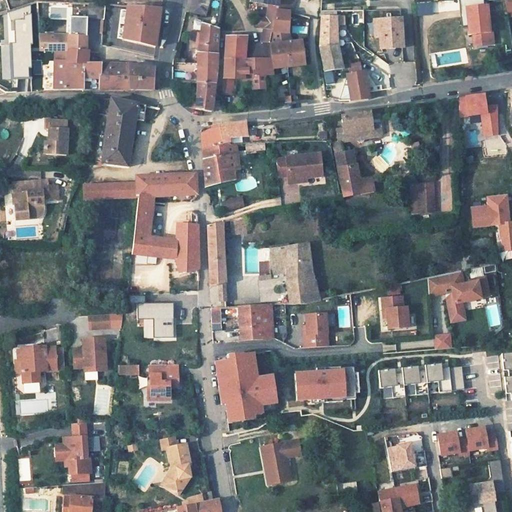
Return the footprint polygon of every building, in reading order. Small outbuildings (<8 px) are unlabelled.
[(209,0),(193,0),(190,11),(205,15),(209,0)] [(250,0),(250,1),(269,4),(264,28),(273,30),(271,43),(263,44),(245,44),(246,37),(226,37),(222,93),(231,93),(232,78),(250,78),(250,74),(262,73),(272,73),(272,69),(307,64),(304,41),(291,43),(288,32),(289,12),(292,0),(250,0)] [(105,3),(90,3),(88,17),(103,18),(105,3)] [(160,8),(127,5),(124,40),(157,47),(160,8)] [(487,5),(463,7),(464,18),(467,18),(469,34),(473,34),(474,46),(493,44),(492,32),(490,32),(487,5)] [(345,15),(321,16),(320,46),(327,85),(335,83),(333,69),(342,68),(337,43),(337,26),(345,24),(345,15)] [(375,18),(377,50),(407,48),(405,16),(375,18)] [(298,33),(308,33),(308,17),(298,17),(298,33)] [(201,22),(194,20),(193,29),(200,29),(201,22)] [(218,27),(201,22),(200,29),(197,52),(197,82),(215,83),(216,73),(217,41),(218,28),(218,27)] [(86,37),(39,35),(39,39),(39,51),(51,51),(55,51),(60,51),(86,51),(86,37)] [(86,51),(60,51),(60,61),(55,61),(54,76),(54,90),(66,89),(83,89),(83,77),(100,79),(101,63),(85,64),(86,51)] [(115,64),(101,63),(100,79),(83,77),(83,89),(99,90),(129,88),(127,65),(121,66),(115,64)] [(154,68),(127,65),(129,88),(153,89),(154,68)] [(350,75),(348,75),(351,101),(351,102),(369,100),(368,92),(365,73),(355,74),(354,71),(350,71),(350,75)] [(262,73),(250,74),(250,78),(250,87),(262,87),(262,73)] [(54,76),(45,76),(45,90),(54,90),(54,76)] [(215,83),(197,82),(196,109),(211,111),(212,111),(215,83)] [(487,93),(459,95),(460,117),(481,116),(482,136),(500,135),(498,104),(488,104),(487,93)] [(195,102),(185,97),(182,102),(186,107),(194,108),(195,102)] [(129,102),(110,99),(100,163),(127,166),(129,158),(123,156),(128,118),(134,119),(143,121),(145,105),(129,102)] [(370,112),(341,116),(343,129),(337,130),(339,139),(342,139),(346,141),(357,140),(356,131),(372,128),(371,119),(380,118),(379,111),(370,112)] [(134,119),(128,118),(123,156),(129,158),(134,119)] [(372,128),(356,131),(357,140),(372,137),(383,136),(380,118),(371,119),(372,128)] [(58,154),(57,128),(52,127),(51,120),(35,120),(35,129),(39,129),(39,141),(38,141),(36,146),(36,150),(39,154),(58,154)] [(210,129),(201,134),(202,149),(230,143),(229,137),(247,135),(246,126),(245,120),(226,124),(226,125),(209,127),(210,129)] [(341,141),(333,142),(343,196),(360,192),(358,180),(356,165),(355,165),(350,166),(347,152),(343,153),(341,141)] [(230,143),(202,149),(203,158),(203,161),(205,186),(235,179),(233,169),(238,168),(236,144),(230,144),(230,143)] [(319,153),(285,157),(285,158),(275,159),(277,176),(287,175),(287,177),(305,175),(306,177),(321,176),(319,153)] [(193,173),(136,176),(136,182),(138,196),(153,195),(196,193),(195,173),(193,173)] [(38,178),(3,180),(4,215),(24,214),(26,213),(28,212),(30,209),(31,206),(31,204),(31,202),(30,194),(38,194),(38,196),(45,196),(44,180),(39,181),(38,178)] [(373,178),(358,180),(360,192),(360,193),(375,191),(373,178)] [(83,199),(138,196),(136,182),(82,186),(83,199)] [(410,183),(412,214),(437,213),(435,182),(410,183)] [(500,225),(502,251),(511,250),(511,220),(511,221),(509,194),(487,196),(487,205),(471,206),(473,228),(500,225)] [(153,195),(138,196),(136,212),(151,211),(153,195)] [(240,200),(220,205),(221,211),(241,206),(240,200)] [(151,211),(136,212),(131,253),(165,257),(166,248),(161,247),(162,239),(149,237),(151,211)] [(197,217),(186,216),(184,225),(197,226),(197,217)] [(245,216),(229,220),(231,234),(246,233),(245,216)] [(222,221),(207,225),(210,286),(225,283),(222,240),(222,232),(222,221)] [(184,225),(179,225),(176,241),(175,259),(179,274),(198,268),(197,226),(184,225)] [(176,241),(162,239),(161,247),(166,248),(165,257),(175,259),(176,241)] [(308,243),(286,247),(286,262),(286,274),(312,271),(308,243)] [(286,247),(269,249),(269,262),(269,264),(286,262),(286,247)] [(269,262),(260,262),(260,276),(270,276),(269,264),(269,262)] [(312,271),(286,274),(286,282),(313,279),(312,271)] [(464,283),(462,271),(428,278),(429,295),(445,292),(445,288),(454,286),(455,292),(453,292),(447,298),(451,314),(464,311),(462,301),(482,297),(481,294),(489,292),(486,277),(472,279),(472,282),(464,283)] [(313,279),(286,282),(289,304),(319,301),(319,300),(325,299),(324,292),(318,294),(314,279),(313,279)] [(173,338),(173,303),(145,303),(145,295),(129,295),(129,304),(136,304),(137,319),(153,319),(153,338),(173,338)] [(401,297),(381,299),(382,310),(386,310),(387,319),(388,329),(408,328),(406,308),(402,308),(401,297)] [(260,305),(239,306),(240,316),(261,314),(261,318),(272,317),(271,304),(260,305)] [(220,307),(211,308),(211,318),(221,317),(220,307)] [(325,313),(305,315),(306,326),(306,334),(302,335),(304,348),(327,346),(325,313)] [(102,314),(88,315),(89,329),(103,328),(102,314)] [(261,314),(240,316),(240,327),(261,327),(272,326),(272,317),(261,318),(261,314)] [(272,326),(261,327),(262,339),(273,338),(272,326)] [(261,327),(240,327),(241,328),(241,340),(262,339),(261,327)] [(452,334),(434,334),(435,349),(452,349),(452,334)] [(84,366),(93,365),(93,369),(105,369),(103,337),(88,337),(88,342),(81,342),(82,347),(73,347),(73,356),(74,366),(84,366)] [(35,347),(26,348),(26,345),(17,346),(18,348),(15,348),(15,354),(16,359),(19,359),(21,381),(38,380),(37,370),(54,368),(52,346),(43,347),(43,344),(35,345),(35,347)] [(52,346),(54,368),(62,368),(61,345),(52,346)] [(511,352),(502,354),(503,365),(508,364),(508,370),(509,377),(504,377),(506,388),(510,387),(511,393),(511,399),(511,352)] [(277,403),(273,375),(257,378),(253,378),(250,353),(243,354),(243,353),(228,355),(228,360),(220,362),(221,371),(217,372),(221,396),(225,395),(226,403),(228,419),(254,415),(263,413),(262,405),(277,403)] [(149,376),(149,388),(146,387),(146,400),(168,400),(168,386),(175,386),(175,375),(164,374),(163,364),(148,365),(148,375),(149,376)] [(175,375),(175,364),(163,364),(164,374),(175,375)] [(138,365),(126,365),(126,374),(138,374),(138,365)] [(466,390),(464,367),(443,369),(438,369),(437,365),(426,366),(427,371),(420,371),(414,372),(414,367),(403,369),(404,373),(397,374),(391,375),(391,370),(380,371),(382,389),(393,387),(394,398),(407,397),(405,386),(416,385),(417,395),(430,394),(429,383),(439,382),(441,393),(466,390)] [(356,400),(354,368),(341,369),(341,368),(317,369),(317,373),(295,375),(297,402),(326,399),(327,403),(343,402),(343,400),(356,400)] [(40,383),(27,385),(28,393),(41,391),(40,383)] [(74,435),(85,435),(84,422),(73,423),(74,435)] [(497,448),(495,436),(495,433),(485,435),(483,427),(465,430),(467,438),(457,440),(455,432),(437,435),(441,455),(458,452),(459,455),(469,453),(469,450),(486,447),(487,450),(497,448)] [(86,456),(85,445),(85,435),(74,435),(62,436),(63,442),(56,442),(58,459),(64,458),(64,465),(68,464),(68,473),(90,471),(89,456),(86,456)] [(101,451),(100,436),(92,436),(92,451),(101,451)] [(173,436),(159,439),(161,449),(166,448),(175,446),(173,436)] [(298,440),(265,446),(261,447),(263,457),(267,457),(272,483),(290,480),(288,471),(286,457),(300,454),(298,440)] [(387,447),(393,472),(419,466),(413,441),(387,447)] [(175,446),(166,448),(171,469),(166,475),(170,479),(165,487),(177,495),(189,477),(187,466),(189,465),(185,444),(175,446)] [(263,457),(266,475),(267,484),(272,483),(267,457),(263,457)] [(462,502),(463,511),(496,511),(492,482),(503,481),(499,460),(488,461),(491,478),(487,483),(469,485),(472,501),(462,502)] [(452,467),(441,469),(443,478),(453,476),(452,467)] [(166,475),(161,484),(165,487),(170,479),(166,475)] [(402,487),(377,492),(378,502),(380,502),(382,511),(399,511),(399,507),(418,503),(416,490),(419,489),(418,486),(415,487),(415,485),(412,485),(411,480),(401,482),(402,487)] [(356,481),(336,484),(338,496),(357,493),(356,481)] [(79,496),(64,495),(65,506),(71,507),(70,511),(91,511),(93,498),(103,499),(105,482),(78,484),(79,496)] [(211,491),(205,493),(206,501),(213,500),(211,491)] [(202,494),(189,497),(190,505),(204,502),(202,494)] [(219,500),(202,503),(203,511),(220,511),(219,501),(219,500)] [(203,511),(202,503),(193,505),(194,511),(203,511)]
